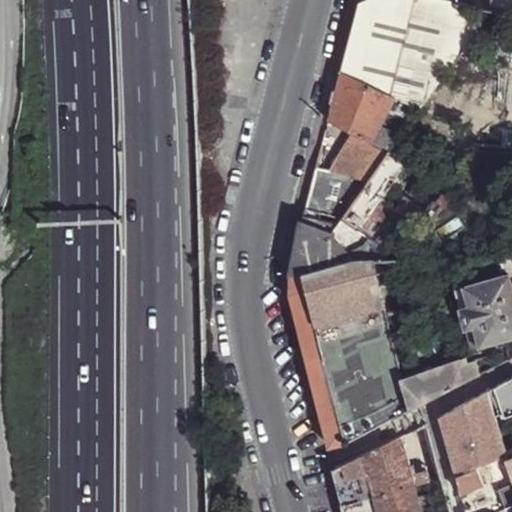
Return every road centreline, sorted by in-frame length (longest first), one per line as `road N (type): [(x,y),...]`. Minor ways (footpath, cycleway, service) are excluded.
road 1 (primary): [(311,0),(250,222),(246,269),(298,511)]
road 2 (motorway): [(69,0),(87,248),(92,511)]
road 3 (motorway): [(148,511),(144,0)]
